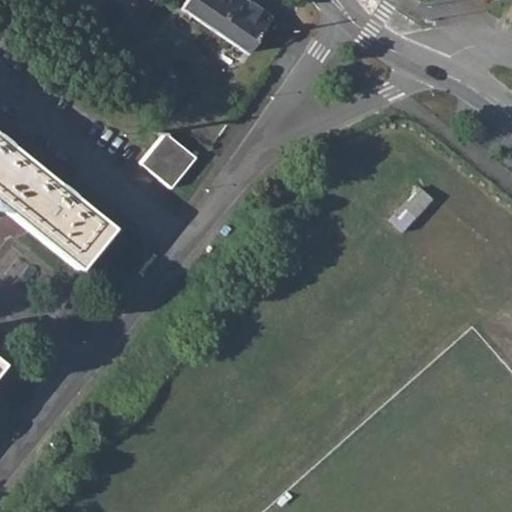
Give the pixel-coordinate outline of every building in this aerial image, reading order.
[(182,0),(177,8),(210,31),(231,0),(182,0)] [(231,0),(210,31),(243,53),(268,16),(245,0),(231,0)] [(43,29),(53,37),(68,15),(58,8),(43,29)] [(134,8),(115,36),(127,44),(146,15),(134,8)] [(53,37),(62,43),(76,21),(68,15),(53,37)] [(150,105),(159,111),(175,90),(164,83),(150,105)] [(159,111),(168,118),(183,95),(175,90),(159,111)] [(141,168),(173,191),(195,159),(162,136),(141,168)] [(0,207),(74,268),(107,226),(0,140),(0,207)] [(418,189),(388,222),(400,233),(430,200),(418,189)]
